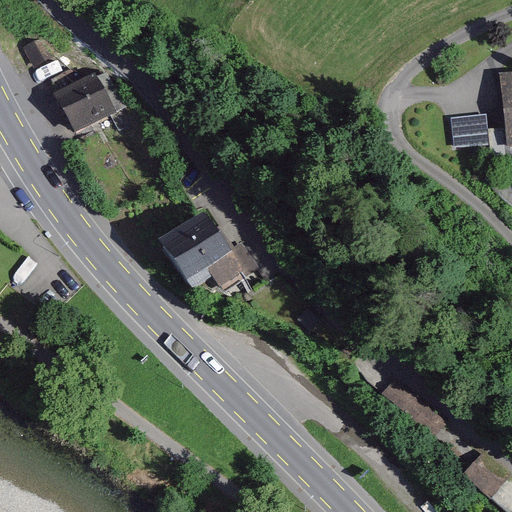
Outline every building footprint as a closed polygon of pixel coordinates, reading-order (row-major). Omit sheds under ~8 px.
[(96,87),(72,76),(54,90),(62,99),(53,103),(72,143),(113,124),(119,136),(132,129),(109,81),(96,87)] [(511,76),(499,78),(507,151),(511,150),(511,76)] [(487,116),(456,119),(459,149),(490,147),(487,116)] [(274,280),(218,215),(172,253),(215,297),(234,282),(250,299),(274,280)] [(61,294),(51,305),(60,313),(70,301),(61,294)] [(455,436),(400,389),(392,400),(446,446),(455,436)] [(511,499),(511,484),(489,467),(473,487),(504,510),(511,499)]
